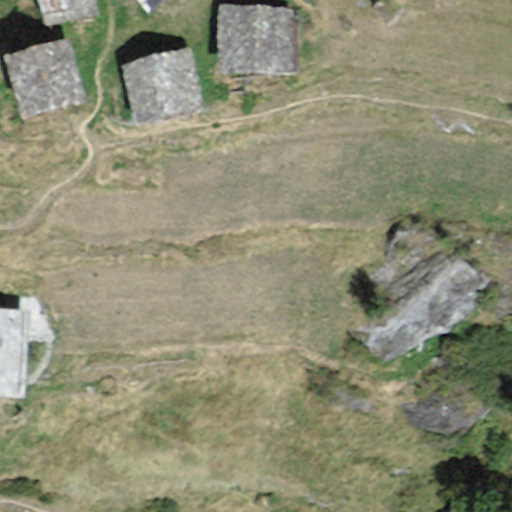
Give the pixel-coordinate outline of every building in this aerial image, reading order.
[(90,8),(87,0),(41,0),(47,19),(73,12),(90,8)] [(291,11),(226,9),(225,65),(257,65),(289,66),(291,11)] [(79,102),(64,42),(14,55),(30,114),(51,109),(79,102)] [(198,103),(185,52),(127,67),(140,118),(198,103)] [(20,310),(0,309),(0,389),(18,390),(20,310)]
